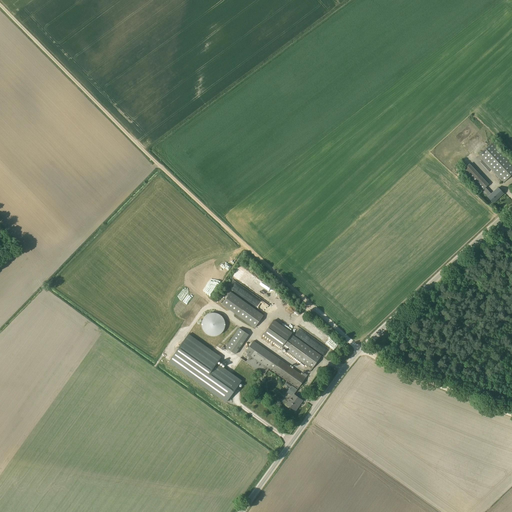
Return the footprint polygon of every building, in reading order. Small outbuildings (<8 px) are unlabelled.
[(511,162),(493,142),(478,156),(503,183),(511,174),(511,162)] [(490,169),(482,161),(480,163),(488,172),(490,169)] [(503,193),(498,187),(488,197),(493,203),(503,193)] [(279,300),(239,272),(235,278),(275,306),(279,300)] [(231,291),(222,304),(239,316),(255,327),(264,315),(247,303),(231,291)] [(224,334),(222,313),(202,315),(204,336),(224,334)] [(291,335),(273,321),(264,334),(282,348),(312,369),(321,356),(291,335)] [(226,347),(236,354),(249,334),(239,327),(226,347)] [(228,404),(244,382),(219,364),(223,357),(190,334),(169,364),(228,404)] [(247,356),(249,358),(246,361),(265,375),(269,368),(298,389),(307,376),(303,373),(302,375),(259,344),(254,341),(246,353),(248,355),(247,356)] [(292,386),(287,392),(292,396),(287,404),(294,409),(298,404),(299,405),(303,400),(294,394),(297,389),(292,386)]
